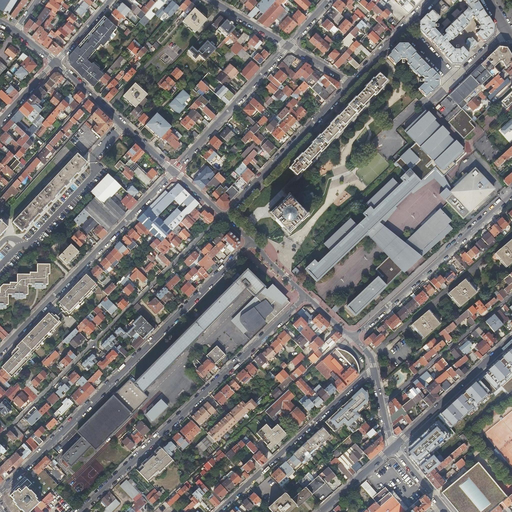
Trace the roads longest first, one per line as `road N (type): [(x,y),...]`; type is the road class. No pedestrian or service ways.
road 1 (residential): [(250,242),(0,492)]
road 2 (residential): [(78,511),(307,295)]
road 3 (residential): [(0,436),(220,214)]
road 4 (residential): [(174,171),(0,350)]
road 5 (residential): [(511,194),(352,337)]
road 6 (residential): [(374,370),(218,511)]
road 7 (residential): [(123,125),(91,156),(91,176),(37,243),(17,248),(0,267)]
road 8 (residential): [(220,214),(352,83)]
road 9 (residential): [(287,45),(174,171)]
road 10 (residential): [(380,401),(511,295)]
road 11 (secondary): [(394,447),(511,339)]
